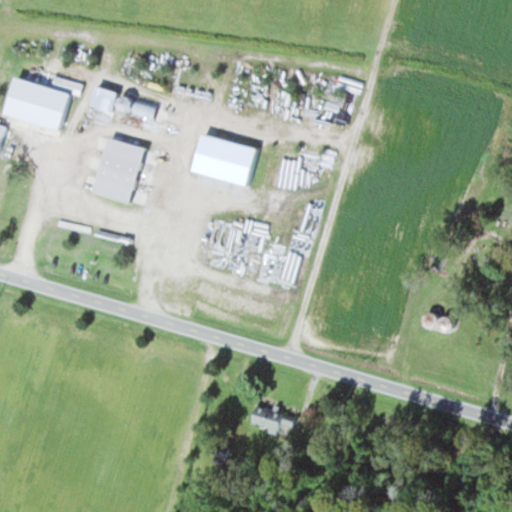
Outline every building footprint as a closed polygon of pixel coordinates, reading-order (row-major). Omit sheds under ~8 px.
[(47,132),(59,88),(45,84),(34,122),(15,116),(14,123),(47,132)] [(127,90),(103,86),(99,108),(123,113),(127,90)] [(16,126),(0,122),(0,154),(9,157),(16,126)] [(141,203),(155,147),(118,138),(104,194),(141,203)] [(451,328),(451,312),(420,312),(420,328),(451,328)] [(247,417),(283,437),(292,420),(256,400),(247,417)]
